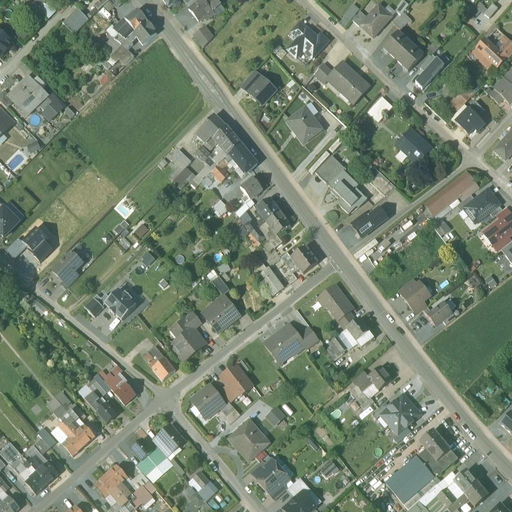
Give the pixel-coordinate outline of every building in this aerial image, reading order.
[(107,0),(102,0),(94,7),(98,12),(102,8),(109,2),(107,0)] [(161,0),(168,9),(173,5),(175,7),(179,4),(177,2),(179,0),(181,0),(186,5),(191,0),(161,0)] [(214,0),(201,0),(188,12),(198,23),(206,16),(208,19),(221,8),(214,0)] [(403,2),(395,12),(401,16),(402,14),(408,6),(403,2)] [(48,4),(41,10),(49,19),(56,12),(48,4)] [(345,15),(350,20),(360,10),(354,5),(345,15)] [(484,14),(489,18),(496,9),(491,5),(484,14)] [(367,19),(359,28),(360,28),(373,40),(391,19),(389,16),(384,12),(378,7),(367,19)] [(392,13),(387,8),(384,12),(389,16),(392,13)] [(77,10),(62,24),(74,36),(88,21),(77,10)] [(137,11),(132,15),(130,13),(126,17),(127,19),(125,22),(131,29),(135,34),(147,24),(137,11)] [(360,13),(352,22),(359,28),(360,28),(359,28),(367,19),(360,13)] [(401,16),(394,26),(400,32),(410,21),(402,14),(401,16)] [(307,30),(299,23),(289,34),(297,41),(307,30)] [(135,34),(133,36),(135,39),(142,47),(156,35),(147,24),(135,34)] [(131,29),(126,33),(131,37),(133,36),(135,34),(131,29)] [(204,29),(194,37),(203,49),(212,39),(204,29)] [(15,39),(6,30),(1,35),(11,44),(15,39)] [(318,40),(307,30),(297,41),(287,52),(296,60),(303,52),(312,60),(328,43),(321,37),(318,40)] [(124,31),(119,35),(125,42),(127,41),(131,37),(126,33),(124,31)] [(0,58),(12,45),(11,44),(1,35),(0,33),(0,58)] [(398,34),(383,50),(384,50),(395,61),(410,45),(398,34)] [(125,42),(119,35),(113,40),(120,47),(125,42)] [(131,37),(127,41),(130,44),(135,39),(133,36),(131,37)] [(499,52),(485,39),(475,49),(497,70),(506,60),(499,52)] [(125,42),(120,47),(126,52),(132,46),(130,44),(127,41),(125,42)] [(435,42),(425,53),(430,58),(440,46),(435,42)] [(410,45),(395,61),(407,72),(407,73),(408,73),(423,57),(422,56),(422,57),(410,45)] [(511,55),(504,47),(499,52),(506,60),(511,55)] [(420,70),(425,73),(437,60),(432,57),(420,70)] [(416,84),(422,90),(443,67),(437,60),(425,73),(416,84)] [(333,75),(323,65),(314,76),(324,86),(328,82),(327,82),(333,75)] [(333,75),(327,82),(328,82),(353,106),(369,88),(359,79),(358,81),(341,66),(333,75)] [(253,74),(241,87),(247,93),(259,80),(253,74)] [(38,77),(35,81),(43,88),(46,85),(38,77)] [(29,79),(21,87),(19,86),(8,97),(7,98),(13,104),(20,111),(22,109),(29,116),(38,107),(47,98),(29,79)] [(247,93),(246,94),(261,107),(271,96),(266,93),(270,89),(260,79),(259,80),(247,93)] [(511,101),(511,88),(504,81),(494,91),(503,99),(509,105),(511,101)] [(474,95),(465,87),(461,91),(470,100),(474,95)] [(470,100),(461,91),(454,98),(463,107),(470,100)] [(503,99),(494,91),(489,97),(498,105),(503,99)] [(3,92),(0,95),(0,103),(7,110),(13,104),(7,98),(8,97),(3,92)] [(60,112),(47,98),(38,107),(44,113),(45,112),(52,120),(60,112)] [(392,108),(382,99),(373,108),(384,117),(392,108)] [(484,112),(475,104),(468,110),(477,119),(484,112)] [(317,113),(310,105),(305,109),(311,117),(317,113)] [(384,117),(373,108),(367,114),(378,124),(384,117)] [(305,109),(286,123),(303,146),(322,131),(311,117),(305,109)] [(477,119),(468,110),(455,124),(468,137),(474,131),(477,134),(484,126),(477,119)] [(13,125),(0,112),(0,121),(8,130),(13,125)] [(214,117),(195,135),(204,145),(211,138),(213,140),(225,128),(214,117)] [(0,121),(0,138),(8,130),(0,121)] [(25,128),(19,122),(15,126),(21,132),(25,128)] [(225,128),(213,140),(217,145),(219,148),(232,135),(226,128),(225,128)] [(367,134),(359,131),(355,145),(363,147),(367,134)] [(430,149),(411,132),(411,131),(395,148),(396,148),(400,152),(403,150),(410,156),(407,159),(415,166),(416,167),(431,150),(431,149),(430,149)] [(511,131),(493,152),(505,162),(511,154),(511,131)] [(232,135),(219,148),(224,153),(228,157),(240,145),(232,135)] [(204,145),(202,148),(207,152),(211,149),(212,149),(217,145),(213,140),(211,138),(204,145)] [(32,154),(41,149),(37,142),(28,147),(32,154)] [(240,145),(228,157),(232,161),(238,169),(250,158),(240,145)] [(210,157),(201,149),(195,155),(203,163),(209,158),(210,157)] [(400,152),(396,157),(396,159),(401,164),(403,163),(407,159),(410,156),(403,150),(400,152)] [(178,152),(170,160),(182,172),(190,164),(178,152)] [(224,153),(218,159),(222,163),(223,162),(228,157),(224,153)] [(358,187),(343,173),(345,171),(331,157),(314,175),(332,192),(330,193),(340,203),(338,206),(346,214),(355,205),(359,209),(367,201),(355,190),(358,187)] [(218,167),(209,158),(203,163),(209,169),(212,173),(218,167)] [(250,158),(238,169),(245,177),(257,166),(250,158)] [(222,163),(218,167),(221,170),(227,165),(223,162),(222,163)] [(221,170),(218,167),(212,173),(211,173),(214,177),(222,184),(228,178),(221,170)] [(209,169),(202,176),(206,179),(209,176),(211,173),(212,173),(209,169)] [(395,189),(379,174),(370,184),(384,198),(395,189)] [(474,186),(470,178),(466,175),(425,206),(427,211),(434,217),(460,197),(464,202),(478,191),(474,186)] [(252,179),(240,189),(246,197),(249,201),(262,192),(252,179)] [(499,206),(488,191),(474,201),(463,210),(474,225),(489,214),(499,206)] [(460,212),(474,201),(471,197),(457,207),(460,212)] [(269,199),(264,203),(255,210),(266,224),(279,214),(272,205),(273,204),(269,199)] [(213,208),(221,216),(228,209),(221,201),(213,208)] [(499,206),(489,214),(492,219),(496,216),(502,211),(499,206)] [(19,224),(3,209),(0,212),(0,235),(3,239),(19,224)] [(502,211),(496,216),(499,221),(508,214),(505,209),(502,211)] [(379,210),(367,219),(364,214),(350,225),(361,240),(386,220),(379,210)] [(279,214),(266,224),(276,237),(285,231),(290,227),(286,222),(286,223),(279,214)] [(511,235),(511,217),(509,214),(508,214),(499,221),(482,234),(494,249),(508,238),(511,235)] [(433,228),(442,237),(451,229),(442,220),(433,228)] [(256,231),(249,222),(244,226),(250,235),(256,231)] [(141,238),(148,230),(142,224),(135,232),(141,238)] [(49,243),(36,230),(22,244),(27,249),(29,251),(28,252),(40,264),(52,252),(46,246),(49,243)] [(263,240),(256,231),(250,235),(257,244),(263,240)] [(508,238),(494,249),(498,254),(501,252),(511,243),(508,238)] [(18,240),(5,252),(14,261),(27,249),(22,244),(18,240)] [(511,243),(501,252),(505,257),(509,253),(511,250),(511,243)] [(290,259),(299,270),(303,276),(317,265),(305,248),(290,259)] [(141,261),(147,267),(153,260),(147,253),(141,259),(143,260),(141,261)] [(65,260),(64,262),(63,262),(63,263),(53,273),(58,278),(59,279),(60,278),(64,282),(65,283),(74,273),(82,265),(71,254),(67,259),(65,259),(65,260)] [(290,259),(287,254),(281,259),(293,275),(299,270),(290,259)] [(262,265),(253,273),(258,278),(267,270),(262,265)] [(284,290),(268,269),(267,270),(258,278),(273,298),(284,290)] [(74,273),(65,283),(64,282),(61,286),(66,290),(78,278),(74,273)] [(229,292),(219,278),(212,283),(223,297),(229,292)] [(413,280),(398,291),(402,297),(417,285),(413,280)] [(253,282),(245,288),(248,292),(256,286),(253,282)] [(402,297),(401,297),(413,312),(413,311),(423,304),(426,301),(427,297),(424,294),(424,290),(419,284),(417,285),(402,297)] [(352,311),(334,287),(320,298),(337,321),(348,313),(352,311)] [(122,321),(134,308),(127,301),(129,299),(123,293),(121,295),(118,292),(110,301),(105,306),(108,309),(107,310),(112,315),(113,313),(122,321)] [(105,306),(110,301),(105,296),(102,300),(98,296),(85,310),(95,319),(104,310),(102,309),(105,306)] [(239,317),(225,298),(213,307),(216,311),(206,319),(218,334),(239,317)] [(42,316),(47,310),(36,301),(31,307),(42,316)] [(423,304),(413,311),(417,316),(427,309),(423,304)] [(452,315),(443,304),(427,317),(435,328),(442,322),(452,315)] [(356,323),(348,313),(337,321),(345,332),(347,330),(356,323)] [(194,314),(185,321),(193,331),(194,330),(202,324),(194,314)] [(452,315),(442,322),(446,327),(455,320),(452,315)] [(369,333),(360,320),(356,323),(347,330),(357,342),(369,333)] [(193,331),(185,321),(172,330),(180,341),(171,347),(182,362),(205,345),(194,330),(193,331)] [(297,338),(289,327),(264,345),(277,362),(289,353),(292,357),(304,348),(305,348),(297,338)] [(318,341),(309,329),(297,338),(305,348),(304,348),(305,351),(318,341)] [(347,350),(357,342),(347,330),(345,332),(338,337),(347,350)] [(374,340),(369,333),(357,342),(362,349),(374,340)] [(347,349),(338,337),(332,341),(342,354),(347,349)] [(333,360),(342,354),(332,341),(324,348),(333,360)] [(155,348),(149,353),(150,355),(159,365),(165,360),(155,348)] [(150,355),(143,360),(152,371),(159,365),(150,355)] [(175,373),(165,360),(159,365),(152,371),(162,383),(175,373)] [(118,367),(111,374),(115,378),(118,376),(123,372),(118,367)] [(252,388),(237,368),(230,373),(227,373),(219,379),(226,388),(235,398),(242,393),(243,394),(252,388)] [(368,378),(367,379),(372,385),(378,392),(391,382),(380,368),(368,378)] [(103,372),(99,376),(106,384),(108,382),(106,380),(109,378),(118,389),(125,384),(118,376),(115,378),(111,374),(107,377),(103,372)] [(363,372),(351,382),(356,387),(367,378),(363,372)] [(109,378),(106,380),(108,382),(106,384),(114,393),(118,389),(109,378)] [(356,387),(350,392),(362,406),(367,401),(361,394),(372,385),(367,379),(368,378),(367,378),(356,387)] [(94,381),(88,387),(93,394),(94,393),(100,400),(103,398),(106,395),(94,381)] [(118,389),(114,393),(125,405),(135,396),(125,384),(118,389)] [(225,405),(209,386),(190,401),(206,421),(206,420),(205,418),(214,410),(216,413),(220,409),(225,405)] [(235,398),(226,388),(221,392),(229,403),(235,398)] [(73,406),(62,393),(55,399),(62,406),(53,414),(60,422),(72,411),(70,409),(73,406)] [(93,394),(90,397),(100,409),(107,403),(103,398),(100,400),(94,393),(93,394)] [(386,408),(378,416),(387,426),(411,405),(402,394),(386,408)] [(100,409),(90,397),(86,400),(96,412),(100,409)] [(374,404),(369,399),(367,401),(362,406),(360,407),(364,412),(374,404)] [(100,409),(96,412),(107,425),(117,415),(107,403),(100,409)] [(228,403),(225,405),(220,409),(226,417),(234,410),(228,403)] [(73,406),(70,409),(72,411),(82,422),(86,418),(75,405),(73,406)] [(386,408),(383,405),(370,416),(373,420),(378,416),(386,408)] [(411,405),(387,426),(396,436),(406,427),(420,415),(411,405)] [(286,418),(278,409),(268,417),(276,427),(286,418)] [(240,416),(234,410),(226,417),(225,419),(230,425),(240,416)] [(72,411),(60,422),(62,424),(67,420),(78,432),(85,426),(82,422),(72,411)] [(511,435),(511,415),(510,413),(499,425),(511,436),(511,435)] [(78,432),(67,420),(62,424),(73,437),(78,432)] [(249,422),(229,440),(235,447),(237,445),(251,461),(269,445),(249,422)] [(73,437),(62,424),(59,427),(70,440),(73,437)] [(78,432),(73,437),(83,449),(96,438),(85,426),(78,432)] [(70,440),(59,427),(52,434),(63,446),(70,440)] [(184,443),(170,427),(157,438),(169,452),(164,456),(166,458),(184,443)] [(411,433),(406,427),(396,436),(393,439),(398,444),(411,433)] [(50,450),(56,444),(44,430),(37,435),(42,440),(50,450)] [(450,452),(432,431),(419,442),(426,451),(436,463),(450,452)] [(83,449),(73,437),(70,440),(63,446),(73,458),(83,449)] [(169,452),(157,438),(152,443),(157,449),(164,456),(169,452)] [(42,456),(50,450),(42,440),(34,447),(42,456)] [(143,440),(132,449),(143,462),(151,472),(153,470),(156,468),(150,462),(153,460),(149,456),(153,452),(143,440)] [(10,445),(0,453),(0,456),(25,484),(26,483),(33,477),(36,474),(31,468),(22,458),(10,445)] [(34,447),(22,458),(31,468),(36,464),(41,470),(48,464),(42,456),(34,447)] [(164,456),(157,449),(153,452),(149,456),(153,460),(150,462),(156,468),(166,458),(164,456)] [(426,451),(385,485),(408,511),(440,484),(435,478),(456,460),(450,452),(436,463),(426,451)] [(174,459),(171,462),(181,475),(184,473),(174,459)] [(143,462),(136,468),(145,477),(151,472),(143,462)] [(272,462),(254,478),(262,487),(281,471),(272,462)] [(320,472),(326,480),(339,470),(332,462),(320,472)] [(36,464),(31,468),(36,474),(41,470),(36,464)] [(59,475),(48,464),(41,470),(36,474),(47,486),(59,475)] [(128,479),(118,467),(106,477),(116,490),(122,485),(128,479)] [(281,471),(262,487),(271,497),(283,486),(289,481),(281,471)] [(467,472),(454,483),(464,496),(477,484),(467,472)] [(47,486),(36,474),(33,477),(26,483),(29,486),(26,488),(30,493),(32,490),(36,495),(47,486)] [(143,488),(149,483),(142,474),(132,482),(140,492),(143,488)] [(208,483),(200,474),(189,484),(197,493),(208,483)] [(116,490),(106,477),(95,487),(98,490),(95,493),(100,498),(102,496),(105,499),(112,493),(116,490)] [(142,505),(143,507),(153,499),(150,496),(143,488),(140,492),(128,479),(122,485),(130,494),(125,499),(129,504),(135,511),(142,505)] [(286,491),(294,501),(302,494),(305,498),(311,493),(299,480),(287,490),(286,491)] [(149,483),(143,488),(150,496),(156,491),(149,483)] [(408,511),(407,511),(445,511),(447,511),(452,506),(456,503),(440,484),(408,511)] [(488,497),(477,484),(464,496),(468,500),(475,508),(488,497)] [(130,494),(122,485),(116,490),(121,495),(125,499),(130,494)] [(283,486),(271,497),(275,501),(286,491),(287,490),(283,486)] [(9,498),(0,488),(0,501),(2,504),(9,498)] [(121,495),(116,490),(112,493),(117,499),(121,495)] [(112,493),(105,499),(113,508),(114,507),(117,504),(122,509),(129,504),(121,495),(117,499),(112,493)] [(294,501),(283,511),(284,511),(312,511),(315,509),(305,498),(302,494),(294,501)] [(456,503),(452,506),(456,510),(468,500),(464,496),(456,503)] [(2,504),(0,505),(0,511),(16,511),(19,509),(18,507),(12,501),(9,498),(2,504)] [(14,499),(12,501),(18,507),(20,505),(14,499)] [(468,500),(456,510),(457,511),(470,511),(475,508),(468,500)]
